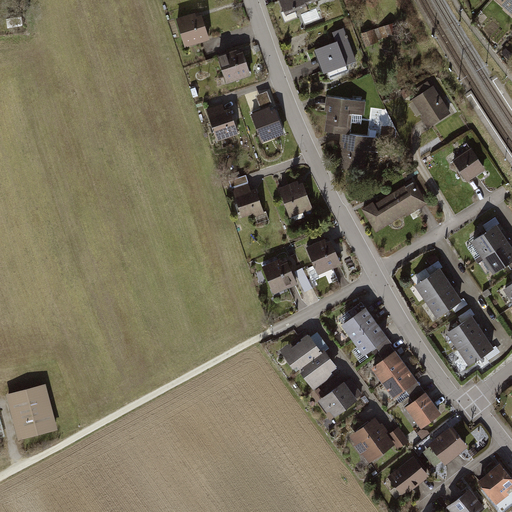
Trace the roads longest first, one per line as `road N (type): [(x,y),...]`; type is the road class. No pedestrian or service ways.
road 1 (track): [(0,478),(268,333)]
road 2 (residential): [(251,0),(312,157),(376,274)]
road 3 (residential): [(376,274),(453,395),(472,402)]
road 4 (residential): [(376,274),(504,192)]
road 5 (residential): [(268,333),(376,274)]
